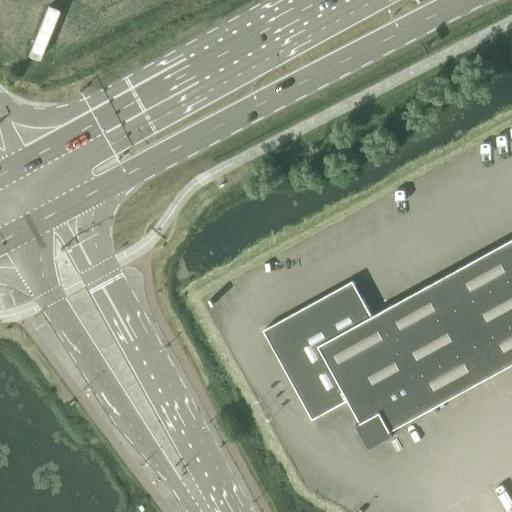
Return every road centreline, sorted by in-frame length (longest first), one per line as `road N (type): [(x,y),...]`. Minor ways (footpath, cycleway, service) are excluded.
road 1 (primary): [(63,209),(471,0)]
road 2 (unclassified): [(220,511),(212,478),(63,209)]
road 3 (primary): [(327,0),(32,157)]
road 4 (unclassified): [(16,232),(139,437),(195,511)]
